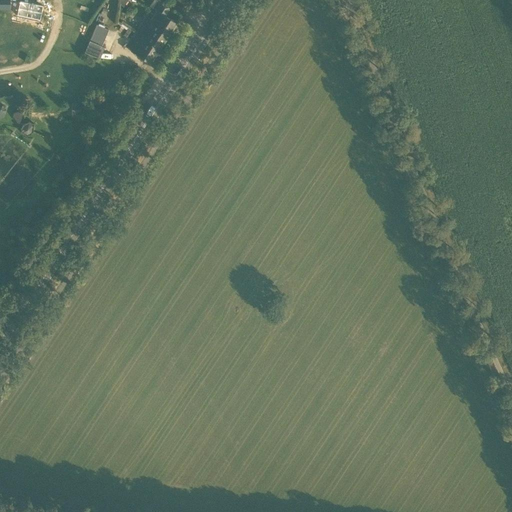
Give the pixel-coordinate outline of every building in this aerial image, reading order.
[(146,26),(166,39),(168,37),(168,36),(172,30),(173,29),(172,29),(176,23),(177,23),(176,22),(165,15),(171,7),(163,2),(147,25),(146,26)] [(146,26),(147,25),(142,22),(125,46),(130,50),(131,50),(137,54),(138,55),(150,62),(149,63),(150,63),(151,62),(150,62),(154,56),(155,56),(166,39),(146,26)] [(109,29),(97,24),(85,52),(97,57),(109,29)] [(78,112),(78,106),(77,102),(73,102),(67,105),(66,109),(67,113),(73,116),(77,116),(78,112)] [(21,110),(13,113),(12,117),(19,123),(19,122),(20,122),(20,121),(20,120),(21,120),(21,119),(21,118),(21,117),(22,116),(22,115),(22,114),(22,113),(22,112),(21,112),(21,111),(21,110)] [(33,131),(33,124),(29,122),(23,125),(21,128),(22,133),(27,136),(30,134),(33,131)]
